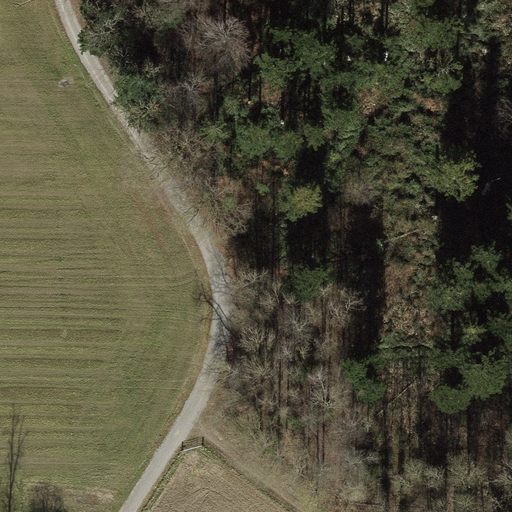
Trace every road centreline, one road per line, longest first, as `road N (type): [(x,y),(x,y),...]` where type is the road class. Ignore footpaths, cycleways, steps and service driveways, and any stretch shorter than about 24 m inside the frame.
road 1 (track): [(71,0),(76,29),(220,276),(220,343),(191,423),(129,511)]
road 2 (track): [(191,423),(306,511)]
